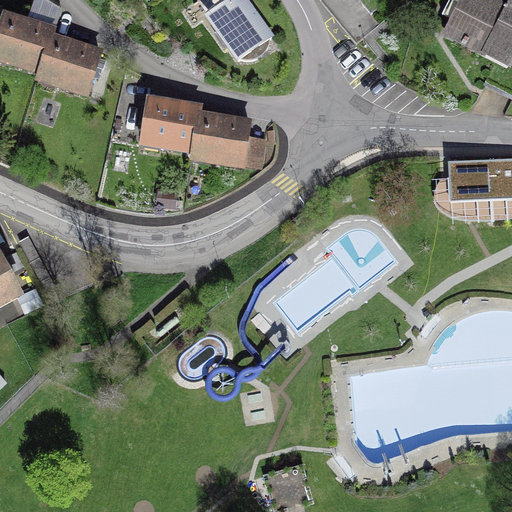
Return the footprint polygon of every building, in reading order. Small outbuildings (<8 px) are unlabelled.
[(210,14),(231,44),(228,47),(238,62),(240,60),(251,61),(261,57),(267,50),(270,40),(272,38),(244,0),(215,0),(220,7),(210,14)] [(358,0),(371,15),(388,0),(358,0)] [(509,62),(510,61),(511,56),(511,0),(510,0),(507,6),(494,0),(451,0),(463,6),(460,12),(457,11),(444,36),(484,56),(487,51),(498,56),(509,62)] [(51,39),(52,39),(54,32),(4,17),(0,30),(0,64),(8,67),(9,64),(39,73),(40,74),(51,39)] [(40,74),(39,73),(38,84),(54,89),(55,86),(87,96),(100,55),(52,39),(51,39),(40,74)] [(509,62),(498,56),(485,82),(511,95),(511,61),(510,61),(509,62)] [(198,117),(199,117),(200,110),(148,102),(143,148),(160,151),(161,148),(192,153),(193,153),(198,117)] [(193,153),(192,153),(192,163),(209,166),(209,163),(243,168),(249,125),(199,117),(198,117),(193,153)] [(491,202),(493,219),(511,215),(511,160),(448,165),(450,204),(491,202)] [(0,306),(19,297),(0,262),(0,306)] [(283,511),(313,503),(302,465),(263,477),(273,511),(283,511)]
